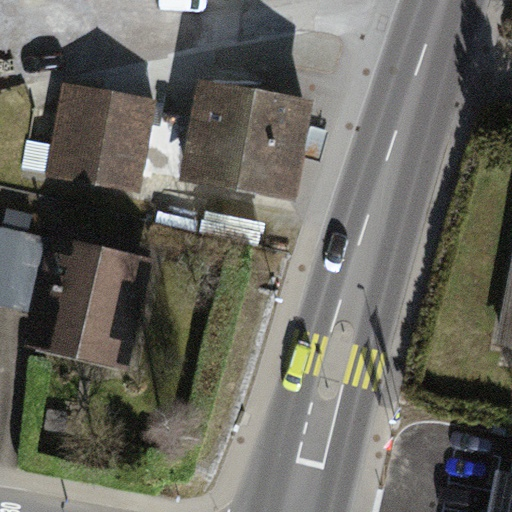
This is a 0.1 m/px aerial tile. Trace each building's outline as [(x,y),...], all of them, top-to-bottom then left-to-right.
[(311,97),(192,78),(178,179),(294,201),(311,97)] [(162,100),(58,83),(43,173),(147,190),(162,100)] [(127,368),(155,260),(0,224),(0,226),(0,303),(30,311),(22,341),(127,368)] [(511,256),(496,343),(511,346),(511,256)] [(511,511),(511,475),(494,472),(485,511),(511,511)]
